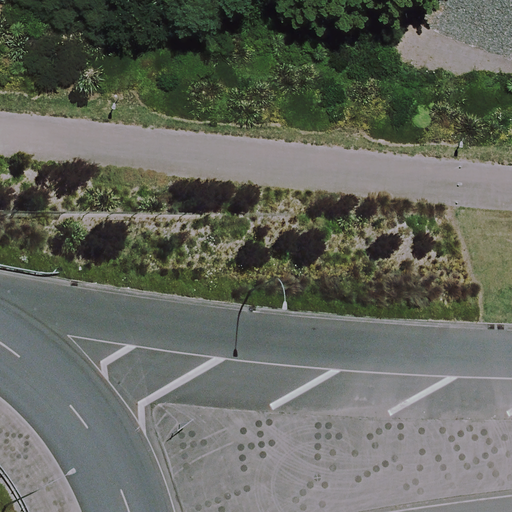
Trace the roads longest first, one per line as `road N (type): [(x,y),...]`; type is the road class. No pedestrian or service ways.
road 1 (primary): [(0,325),(511,353)]
road 2 (trunk): [(0,338),(68,396),(102,440),(134,511)]
